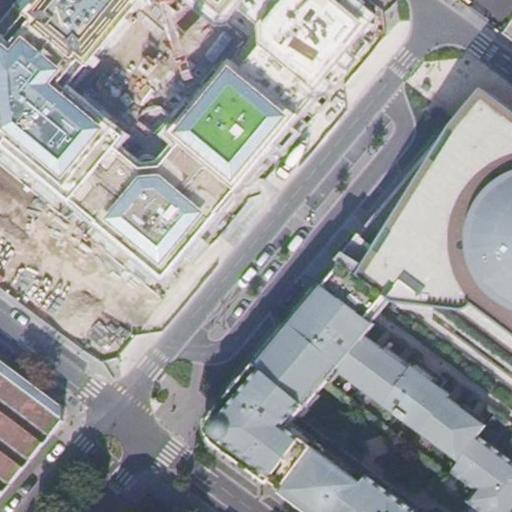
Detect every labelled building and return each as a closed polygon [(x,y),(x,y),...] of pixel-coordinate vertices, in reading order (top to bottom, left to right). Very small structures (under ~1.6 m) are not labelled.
[(0,163),(156,287),(382,21),(381,12),(364,0),(22,0),(0,26),(0,163)] [(511,108),(484,88),(464,112),(466,111),(467,110),(469,109),(471,108),(473,108),(475,108),(478,108),(480,108),(481,109),(483,111),(511,135),(511,108)] [(511,135),(485,112),(483,111),(481,109),(480,108),(478,108),(475,108),(473,108),(471,108),(469,109),(467,110),(466,111),(464,112),(339,262),(342,264),(391,300),(402,308),(434,306),(435,313),(511,370),(511,135)] [(382,311),(391,300),(342,264),(334,275),(324,286),(321,283),(257,361),(213,413),(210,417),(208,420),(207,426),(207,431),(208,436),(210,440),(214,445),(304,511),(417,511),(416,511),(419,507),(298,417),(337,370),(459,462),(452,472),(475,490),(467,501),(481,511),(511,511),(511,461),(478,436),(486,426),(448,397),(450,394),(441,388),(447,381),(418,359),(410,370),(366,336),(375,325),(372,322),(382,311)] [(0,496),(63,421),(61,405),(0,360),(0,496)]
